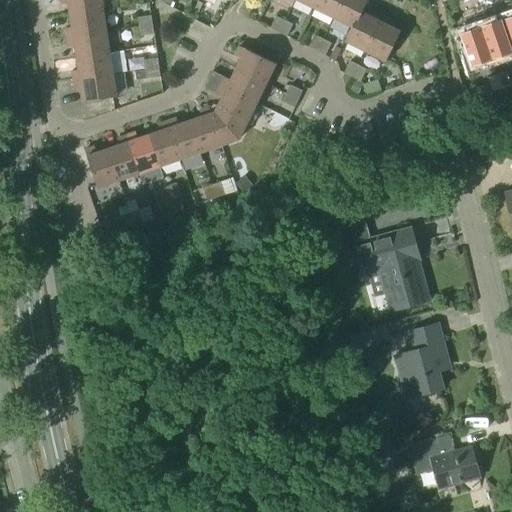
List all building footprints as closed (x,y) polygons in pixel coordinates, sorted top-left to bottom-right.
[(103,10),(101,0),(59,0),(61,5),(67,4),(69,15),(103,10)] [(294,0),(313,9),(318,0),(294,0)] [(318,0),(313,9),(333,19),(342,0),(318,0)] [(342,0),(333,19),(352,28),(353,29),(361,13),(367,0),(342,0)] [(238,13),(247,17),(253,5),(244,1),(238,13)] [(511,9),(510,11),(511,15),(511,16),(501,21),(511,52),(511,9)] [(103,10),(69,15),(71,28),(64,29),(66,37),(106,31),(103,10)] [(353,29),(352,28),(345,42),(365,52),(383,16),(374,12),(371,18),(361,13),(353,29)] [(138,28),(151,26),(150,16),(136,18),(138,28)] [(278,32),(284,20),(276,16),(270,28),(278,32)] [(383,16),(365,52),(385,62),(400,31),(399,31),(388,26),(391,20),(383,16)] [(511,53),(511,52),(501,21),(489,25),(487,19),(478,22),(492,60),(511,53)] [(292,24),(284,20),(278,32),(286,36),(292,24)] [(492,60),(478,22),(469,25),(471,31),(459,35),(471,68),(492,60)] [(152,35),(151,26),(138,28),(140,37),(152,35)] [(106,31),(66,37),(67,48),(74,47),(76,58),(109,53),(106,31)] [(316,51),(322,39),(314,35),(308,47),(316,51)] [(322,39),(316,51),(324,55),(330,43),(322,39)] [(235,70),(265,84),(275,64),(239,47),(234,56),(241,59),(235,70)] [(109,53),(76,58),(78,71),(71,72),(72,80),(113,74),(109,53)] [(145,71),(159,69),(157,59),(144,61),(145,71)] [(352,76),(358,65),(349,61),(344,72),(352,76)] [(358,65),(352,76),(360,80),(366,69),(358,65)] [(160,77),(159,69),(145,71),(146,79),(160,77)] [(265,84),(235,70),(230,81),(212,72),(208,80),(256,104),(265,84)] [(496,76),(501,89),(510,86),(506,73),(496,76)] [(116,97),(113,74),(72,80),(74,91),(81,90),(83,101),(82,101),(82,102),(116,97)] [(501,89),(496,76),(487,79),(492,92),(501,89)] [(256,104),(208,80),(204,89),(222,98),(217,107),(247,121),(256,104)] [(357,98),(362,85),(354,82),(349,94),(357,98)] [(285,94),(298,100),(302,91),(289,85),(285,94)] [(298,100),(285,94),(281,103),(294,109),(298,100)] [(247,121),(217,107),(213,105),(212,106),(207,108),(220,146),(238,140),(247,121)] [(220,146),(207,108),(199,111),(201,117),(189,122),(200,153),(220,146)] [(200,153),(189,122),(178,125),(176,119),(166,122),(179,160),(200,153)] [(160,131),(147,136),(158,167),(179,160),(166,122),(158,125),(160,131)] [(158,167),(147,136),(137,139),(135,133),(125,136),(138,174),(158,167)] [(138,174),(125,136),(117,139),(119,146),(107,150),(117,181),(138,174)] [(117,181),(107,150),(96,153),(94,147),(84,150),(96,188),(117,181)] [(250,186),(242,177),(234,184),(242,193),(250,186)] [(220,183),(211,185),(216,199),(224,196),(220,183)] [(216,199),(211,185),(202,188),(207,202),(216,199)] [(174,212),(170,199),(167,192),(157,196),(160,203),(161,202),(166,216),(174,212)] [(179,196),(170,199),(174,212),(183,210),(179,196)] [(143,223),(138,210),(134,200),(126,203),(129,213),(134,226),(143,223)] [(134,226),(129,213),(120,216),(125,229),(134,226)] [(397,310),(429,301),(418,261),(419,261),(410,228),(353,244),(361,277),(379,272),(385,295),(392,293),(397,310)] [(441,388),(437,372),(449,368),(437,326),(411,333),(416,352),(396,357),(403,382),(413,380),(418,394),(441,388)] [(351,353),(365,349),(361,334),(347,338),(351,353)] [(454,454),(450,441),(449,436),(411,446),(419,474),(435,470),(440,489),(479,478),(471,449),(454,454)] [(376,445),(383,470),(391,468),(384,442),(376,445)]
